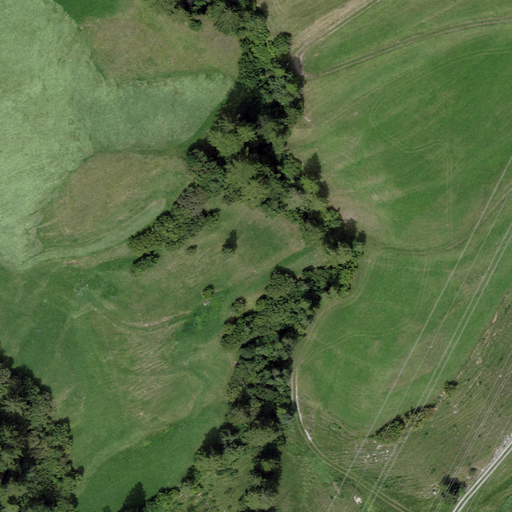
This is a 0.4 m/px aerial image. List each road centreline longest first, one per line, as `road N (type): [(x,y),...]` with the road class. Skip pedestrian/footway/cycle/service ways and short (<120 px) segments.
road 1 (track): [(409,252),(330,236),(257,284),(145,328),(100,304)]
road 2 (track): [(511,17),(446,29),(306,75),(297,66),(300,51),(374,0)]
road 3 (track): [(301,348),(292,378),(301,430),(314,451),(404,511)]
road 4 (track): [(409,252),(461,239),(511,187)]
